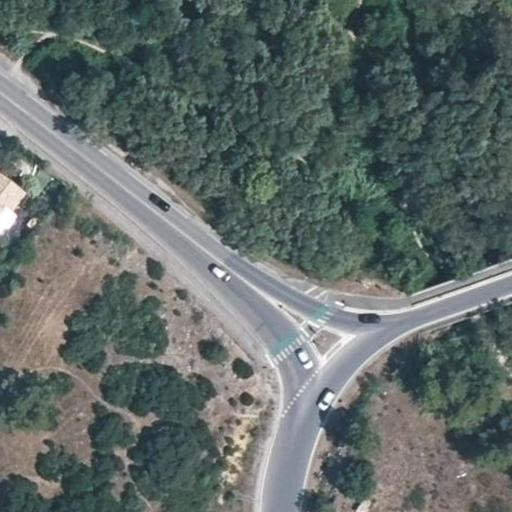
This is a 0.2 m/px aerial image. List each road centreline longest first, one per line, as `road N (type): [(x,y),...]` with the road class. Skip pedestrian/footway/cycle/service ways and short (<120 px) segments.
road 1 (secondary): [(224,266),(0,96)]
road 2 (secondary): [(383,327),(325,315),(224,266)]
road 3 (secondary): [(224,266),(285,334),(310,393)]
road 4 (primary): [(511,280),(383,327)]
road 5 (primary): [(310,393),(285,511)]
